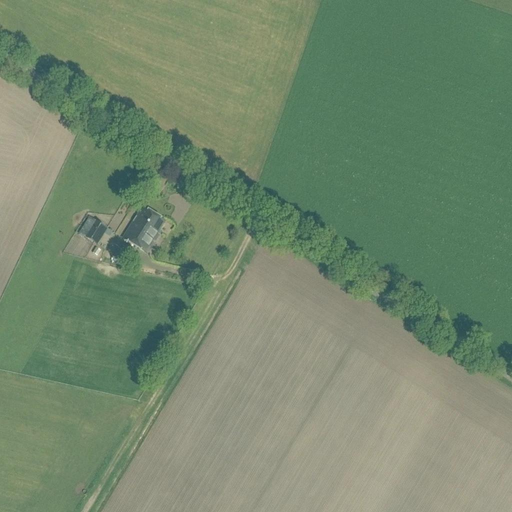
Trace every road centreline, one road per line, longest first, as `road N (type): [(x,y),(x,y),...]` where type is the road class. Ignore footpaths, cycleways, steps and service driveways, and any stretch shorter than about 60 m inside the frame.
road 1 (tertiary): [(511,377),(0,56)]
road 2 (track): [(215,281),(217,293),(86,511)]
